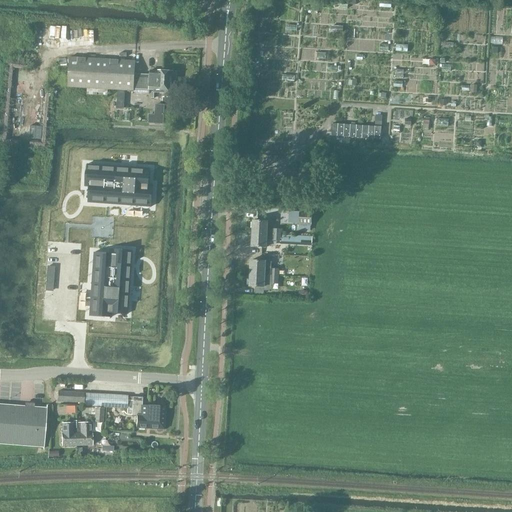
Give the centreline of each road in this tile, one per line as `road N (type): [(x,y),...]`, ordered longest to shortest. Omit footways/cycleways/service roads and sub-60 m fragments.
road 1 (tertiary): [(202,382),(228,0)]
road 2 (residential): [(79,373),(82,328),(61,327),(65,246)]
road 3 (tertiary): [(194,511),(202,382)]
road 4 (unclassified): [(79,373),(202,382)]
